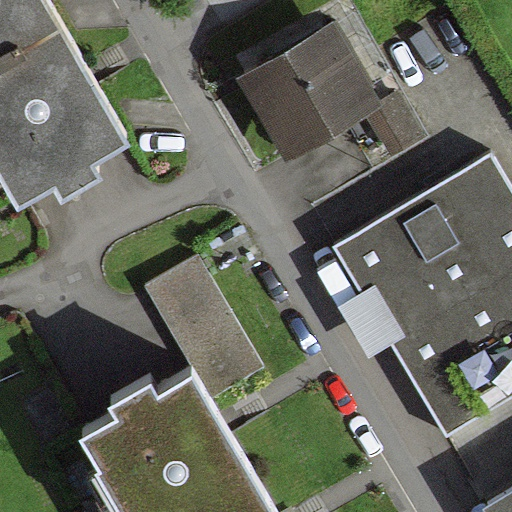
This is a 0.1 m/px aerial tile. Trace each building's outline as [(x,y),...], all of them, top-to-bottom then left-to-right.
[(0,0),(0,53),(61,18),(50,0),(0,0)] [(61,18),(0,53),(0,175),(14,199),(54,176),(61,188),(99,166),(94,157),(130,136),(95,77),(61,18)] [(389,115),(339,21),(294,45),(235,77),(286,171),(389,115)] [(446,430),(511,392),(511,210),(485,163),(341,244),(446,430)] [(215,511),(261,486),(231,434),(197,376),(157,399),(150,387),(118,405),(126,420),(89,442),(107,474),(93,482),(110,511),(215,511)] [(276,511),(261,486),(215,511),(276,511)] [(511,511),(511,495),(485,511),(511,511)]
